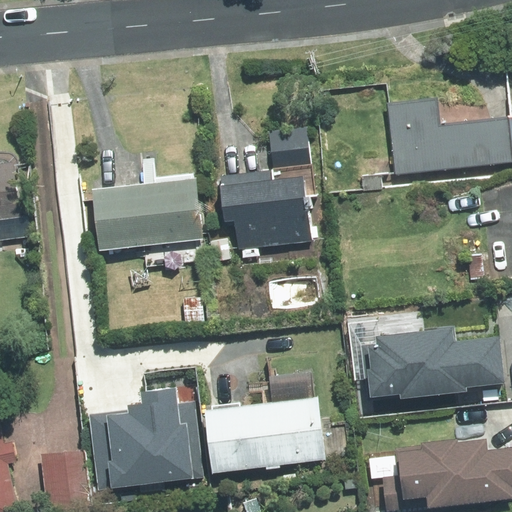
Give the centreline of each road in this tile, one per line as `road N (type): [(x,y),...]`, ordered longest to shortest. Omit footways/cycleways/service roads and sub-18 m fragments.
road 1 (unknown): [(65,32),(64,211),(81,329),(90,342),(228,349)]
road 2 (tertiary): [(0,39),(364,0)]
